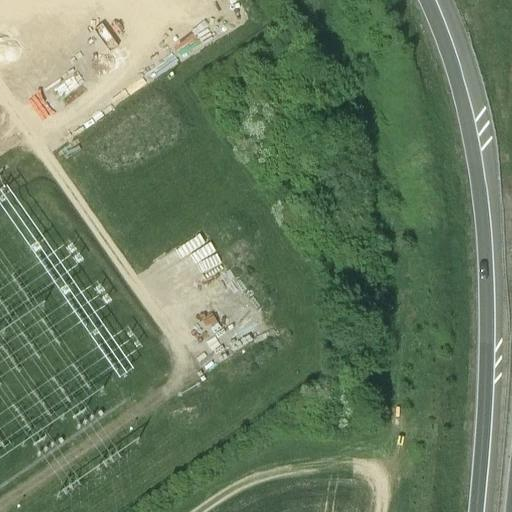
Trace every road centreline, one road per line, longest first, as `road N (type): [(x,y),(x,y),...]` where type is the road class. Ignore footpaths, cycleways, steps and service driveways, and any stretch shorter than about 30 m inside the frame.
road 1 (motorway): [(434,0),(475,120),(486,209),(490,364),(476,511)]
road 2 (track): [(199,511),(270,474),(347,463),(363,465),(376,480),(380,511)]
